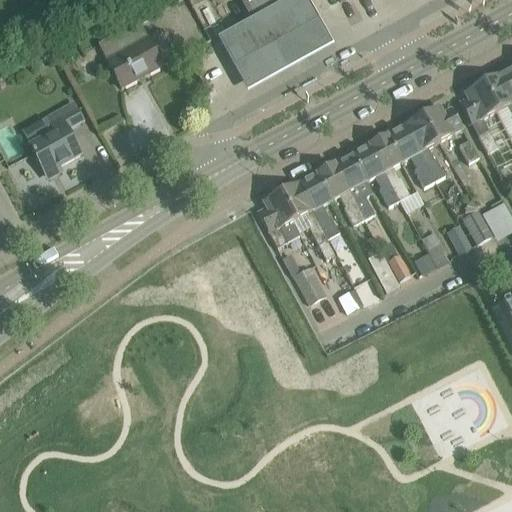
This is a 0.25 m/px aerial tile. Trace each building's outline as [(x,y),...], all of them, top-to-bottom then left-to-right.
[(332,47),(305,0),(297,0),(220,43),(248,94),(332,47)] [(284,0),(239,0),(257,32),(292,13),(284,0)] [(99,48),(122,91),(162,69),(140,26),(99,48)] [(511,72),(502,78),(511,95),(511,72)] [(511,96),(502,77),(484,87),(499,114),(508,110),(511,117),(511,121),(511,122),(511,96)] [(489,133),(483,123),(499,114),(484,87),(465,96),(469,102),(461,107),(478,139),(489,133)] [(54,138),(31,151),(46,178),(81,158),(67,133),(83,124),(73,106),(45,121),(54,138)] [(440,110),(422,120),(437,148),(455,138),(455,137),(463,132),(452,111),(443,116),(440,110)] [(437,148),(422,120),(405,129),(435,186),(446,180),(436,163),(434,164),(428,152),(437,148)] [(415,174),(425,192),(435,186),(405,129),(404,130),(388,139),(387,139),(402,167),(411,162),(417,173),(415,174)] [(478,139),(488,157),(499,151),(489,133),(478,139)] [(387,139),(369,148),(400,205),(411,199),(401,182),(399,183),(393,171),(402,167),(387,139)] [(459,149),(469,167),(479,161),(469,143),(459,149)] [(369,149),(352,159),(367,186),(376,181),(382,192),(380,193),(390,211),(400,205),(369,148),(369,149)] [(511,168),(511,156),(498,163),(504,173),(511,168)] [(24,158),(8,167),(31,209),(65,190),(57,174),(39,185),(24,158)] [(335,167),(334,167),(349,195),(355,206),(355,207),(365,224),(375,218),(366,201),(373,197),(367,186),(352,159),(335,168),(335,167)] [(334,167),(317,177),(332,205),(341,200),(347,211),(345,212),(354,230),(365,224),(355,207),(355,206),(349,195),(334,167)] [(317,178),(300,187),(315,215),(330,243),(340,237),(331,220),(329,221),(323,209),(332,205),(317,177),(316,177),(317,178)] [(281,196),(296,224),(305,219),(311,230),(310,231),(327,263),(334,259),(332,255),(335,253),(330,243),(315,215),(300,187),(300,186),(281,196)] [(293,226),(296,224),(281,196),(263,206),(266,212),(258,216),(278,252),(300,239),(293,226)] [(462,222),(477,249),(493,239),(478,213),(462,222)] [(448,237),(460,258),(471,251),(459,230),(448,237)] [(420,242),(428,256),(436,272),(449,265),(433,235),(420,242)] [(346,248),(340,237),(330,243),(335,253),(346,248)] [(398,259),(390,245),(379,251),(381,255),(387,265),(388,264),(398,259)] [(368,261),(387,297),(400,290),(387,265),(381,255),(368,261)] [(436,272),(428,256),(414,264),(422,279),(436,272)] [(388,264),(400,285),(411,279),(399,258),(398,259),(388,264)] [(294,280),(309,309),(326,299),(311,271),(294,280)] [(354,290),(363,309),(376,302),(367,283),(354,290)] [(326,467),(290,343),(275,347),(260,294),(224,304),(274,481),(326,467)] [(354,296),(340,303),(348,320),(363,312),(354,296)] [(116,414),(121,424),(150,410),(126,359),(96,374),(102,386),(69,402),(83,431),(116,414)] [(216,511),(263,511),(223,386),(197,394),(203,410),(161,424),(165,437),(189,429),(216,511)]
